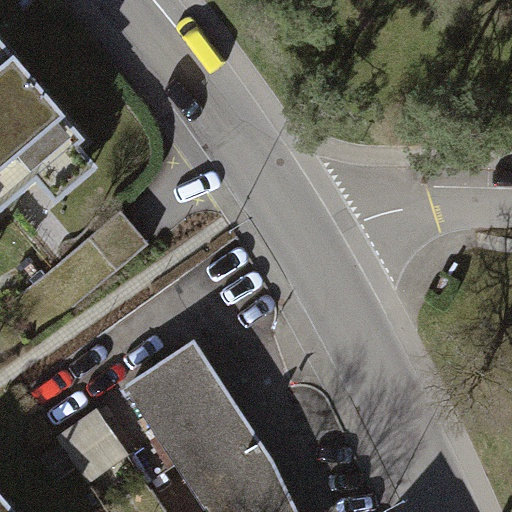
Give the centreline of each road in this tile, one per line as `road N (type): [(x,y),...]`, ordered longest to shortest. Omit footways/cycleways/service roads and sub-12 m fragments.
road 1 (residential): [(127,0),(222,116),(310,247)]
road 2 (residential): [(310,247),(447,511)]
road 3 (residential): [(310,247),(364,219),(443,202),(511,204)]
